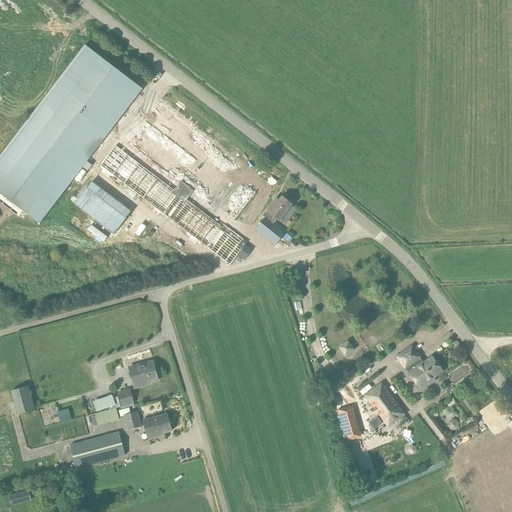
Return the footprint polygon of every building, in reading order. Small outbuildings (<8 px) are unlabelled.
[(105,135),(138,88),(79,47),(64,69),(69,72),(69,95),(72,97),(28,160),(28,165),(24,155),(14,149),(6,152),(4,151),(0,152),(0,204),(12,213),(17,211),(37,224),(68,180),(79,180),(85,172),(81,168),(87,169),(87,164),(81,164),(85,162),(95,148),(99,146),(96,139),(105,135)] [(209,247),(223,227),(186,201),(190,194),(206,205),(239,160),(154,100),(123,144),(176,181),(172,187),(123,153),(107,176),(209,247)] [(106,169),(112,160),(106,157),(100,166),(106,169)] [(229,205),(223,214),(233,220),(252,191),(244,187),(238,196),(229,190),(222,200),(229,205)] [(292,204),(283,197),(280,201),(276,198),(267,211),(263,216),(266,218),(257,230),(276,245),(285,233),(274,224),(277,219),(279,221),(292,204)] [(248,230),(244,234),(253,241),(256,236),(248,230)] [(225,259),(232,251),(217,237),(210,245),(225,259)] [(343,340),(338,344),(344,352),(350,348),(343,340)] [(423,363),(419,358),(420,357),(412,346),(398,357),(405,368),(406,367),(410,373),(410,374),(420,388),(443,371),(432,357),(423,363)] [(143,368),(142,364),(129,368),(134,388),(145,385),(144,382),(150,381),(150,382),(158,380),(154,365),(143,368)] [(404,414),(381,384),(366,396),(374,405),(377,403),(384,412),(380,415),(389,426),(404,414)] [(10,391),(17,415),(34,410),(28,386),(10,391)] [(122,405),(135,402),(131,388),(118,391),(122,405)] [(445,419),(453,414),(448,406),(440,410),(445,419)] [(82,416),(85,428),(115,418),(111,407),(82,416)] [(350,407),(338,411),(346,441),(359,437),(350,407)] [(128,429),(141,425),(137,411),(124,415),(128,429)] [(149,440),(159,437),(158,435),(171,431),(167,414),(144,421),(149,440)] [(370,427),(377,424),(373,417),(367,421),(370,427)] [(372,468),(376,478),(387,473),(385,467),(376,471),(370,455),(397,444),(391,431),(344,450),(348,459),(355,456),(366,482),(374,479),(369,468),(364,470),(361,464),(367,462),(370,469),(372,468)] [(77,466),(124,453),(118,433),(72,446),(77,466)] [(410,447),(409,450),(410,453),(413,454),(416,453),(418,450),(416,446),(413,446),(410,447)] [(349,464),(353,479),(359,478),(355,463),(349,464)] [(28,490),(9,495),(11,505),(31,500),(28,490)]
